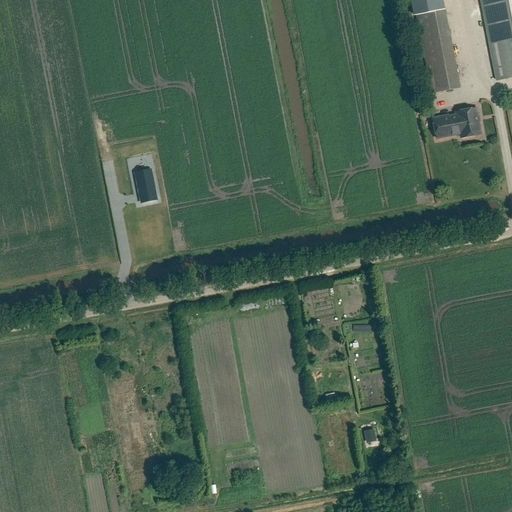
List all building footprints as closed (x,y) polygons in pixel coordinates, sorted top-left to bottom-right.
[(511,0),(481,0),(497,81),(511,78),(511,0)] [(454,90),(448,60),(426,65),(431,94),(454,90)] [(433,119),(435,130),(478,122),(478,118),(479,118),(477,109),(456,113),(457,116),(445,118),(445,117),(433,119)] [(478,122),(435,130),(437,139),(460,135),(461,138),(481,135),(478,122)] [(151,171),(135,174),(141,203),(157,200),(151,171)] [(153,224),(139,227),(141,233),(155,230),(153,224)] [(374,429),(365,431),(367,443),(376,441),(374,429)]
